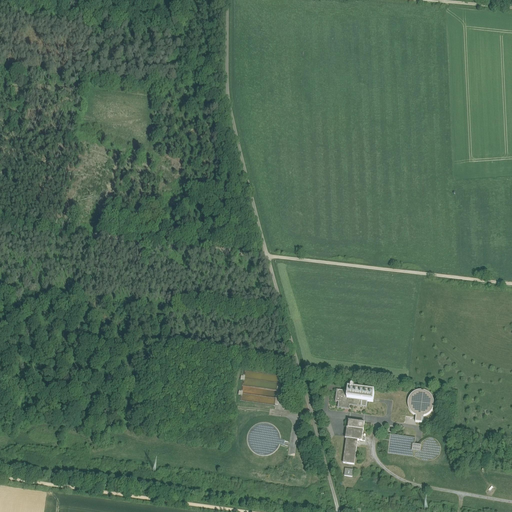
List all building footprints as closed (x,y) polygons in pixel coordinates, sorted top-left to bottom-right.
[(374,393),(353,390),(353,388),(353,387),(352,387),(351,387),(351,388),(351,389),(348,389),(348,392),(347,399),(362,401),(367,402),(373,403),(374,393)] [(348,392),(337,391),(335,402),(339,403),(339,408),(346,409),(346,405),(361,407),(362,401),(347,399),(348,392)] [(429,414),(432,411),(433,408),(434,404),(434,401),(432,397),(430,394),(427,392),(423,391),(420,391),(416,392),(413,393),(411,396),(409,399),(408,402),(408,406),(409,410),(411,413),(414,416),(416,416),(415,422),(422,423),(422,417),(426,416),(429,414)] [(364,424),(349,422),(348,429),(347,429),(346,439),(345,439),(346,439),(343,464),(348,464),(348,465),(349,465),(354,465),(358,441),(362,441),(362,437),(363,431),(364,424)] [(270,426),(264,425),(259,426),(255,429),(251,432),(249,437),(248,442),(249,447),(251,452),(255,455),(260,457),(265,458),(270,457),(274,455),(278,451),(280,447),(284,447),(285,442),(281,442),(280,437),(278,432),(274,428),(270,426)] [(388,456),(430,461),(432,461),(434,461),(435,460),(437,458),(438,457),(439,455),(440,453),(440,451),(440,449),(440,447),(439,445),(438,444),(436,442),(435,441),(432,440),(430,439),(428,439),(426,440),(424,440),(422,442),(420,443),(419,445),(419,446),(421,446),(420,452),(412,451),(413,445),(415,445),(415,439),(390,435),(388,456)] [(353,471),(345,470),(344,476),(352,478),(353,471)]
